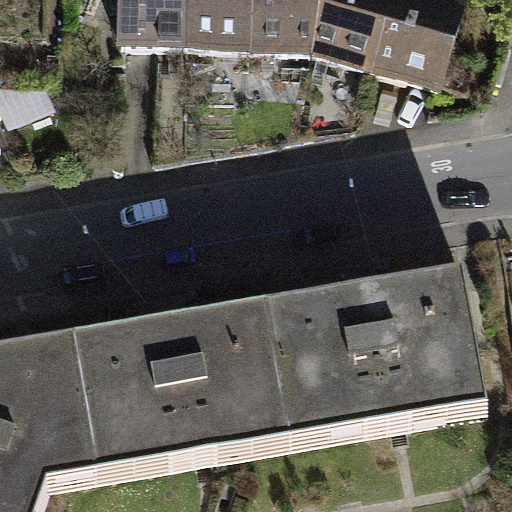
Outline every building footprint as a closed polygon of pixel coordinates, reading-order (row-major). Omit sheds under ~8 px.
[(124,0),(123,68),(190,70),(192,0),(124,0)] [(192,0),(190,70),(261,73),(263,0),(192,0)] [(263,0),(261,73),(321,76),(338,0),(263,0)] [(338,0),(321,76),(379,93),(405,0),(338,0)] [(478,9),(447,0),(405,0),(379,93),(448,113),(478,9)] [(0,167),(15,162),(0,123),(0,167)] [(478,289),(277,323),(300,459),(501,426),(478,289)] [(110,491),(300,459),(277,323),(87,355),(110,491)] [(60,511),(65,498),(110,491),(87,355),(0,368),(0,511),(60,511)]
